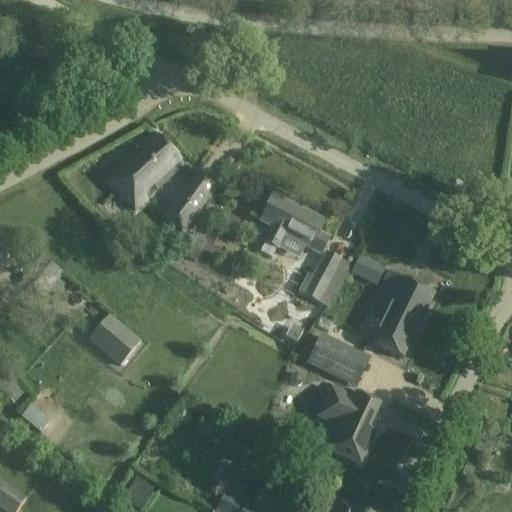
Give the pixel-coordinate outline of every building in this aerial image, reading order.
[(183,168),(154,136),(105,181),(134,213),(183,168)] [(218,187),(198,173),(183,195),(182,194),(181,194),(168,211),(189,227),(218,187)] [(284,236),(306,247),(305,249),(321,257),(329,241),(319,235),(324,224),(273,198),(260,223),(272,230),(259,254),(271,260),(276,250),(277,251),(284,236)] [(152,253),(146,261),(156,269),(162,260),(152,253)] [(350,268),(325,255),(312,279),(308,276),(298,294),(326,309),(339,288),(341,285),(350,268)] [(57,271),(42,258),(22,282),(43,300),(49,292),(58,282),(63,276),(57,271)] [(383,272),(359,261),(353,274),(377,285),(382,274),(383,272)] [(387,313),(371,347),(403,362),(434,297),(388,274),(379,292),(372,305),(387,313)] [(58,282),(49,292),(56,297),(64,287),(58,282)] [(140,343),(108,318),(90,341),(121,366),(140,343)] [(350,353),(321,339),(308,365),(337,379),(350,353)] [(0,391),(12,405),(24,394),(4,374),(0,377),(0,391)] [(289,381),(289,382),(289,384),(290,385),(291,386),(293,388),(294,388),(295,388),(297,388),(298,387),(299,386),(300,385),(301,384),(301,382),(301,381),(301,380),(300,379),(299,378),(298,377),(297,376),(296,376),(295,376),(294,376),(292,377),(290,378),(289,380),(289,381)] [(380,407),(334,386),(332,392),(331,391),(318,420),(340,430),(329,453),(360,467),(375,436),(367,433),(380,407)] [(141,511),(154,490),(136,478),(122,500),(141,511)] [(17,511),(26,500),(0,482),(0,510),(2,511),(17,511)] [(252,511),(224,497),(215,511),(252,511)]
